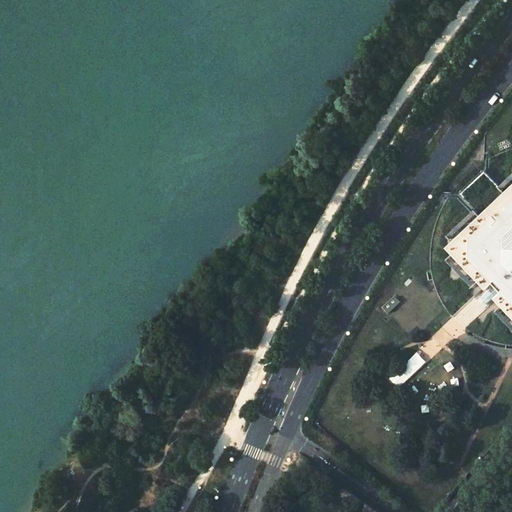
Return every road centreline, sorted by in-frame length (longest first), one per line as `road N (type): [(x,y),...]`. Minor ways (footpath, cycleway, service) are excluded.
road 1 (primary): [(511,16),(374,205),(293,355),(227,511)]
road 2 (primary): [(254,511),(350,298),(403,209),(511,66)]
